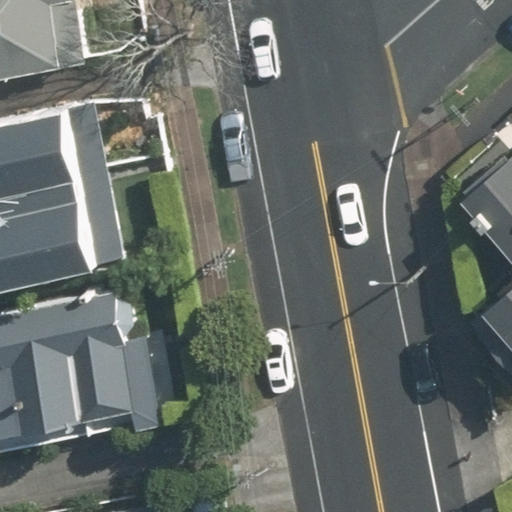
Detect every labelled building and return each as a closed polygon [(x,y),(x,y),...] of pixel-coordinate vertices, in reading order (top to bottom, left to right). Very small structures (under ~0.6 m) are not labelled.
[(0,0),(0,70),(111,45),(100,0),(0,0)] [(101,107),(0,129),(0,212),(14,275),(133,249),(101,107)] [(511,295),(504,302),(511,310),(511,151),(470,188),(511,237),(511,295)] [(135,283),(0,307),(0,438),(173,407),(159,327),(143,329),(135,283)] [(195,511),(194,497),(130,504),(50,511),(195,511)]
